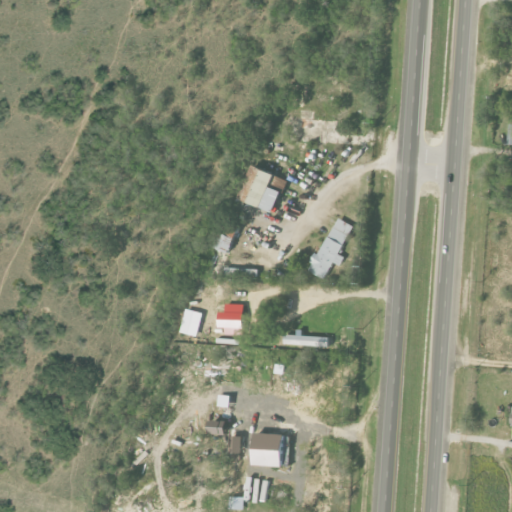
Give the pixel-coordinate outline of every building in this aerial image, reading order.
[(252,166),(241,200),(276,213),(288,179),(252,166)] [(351,236),(334,227),(309,270),(326,279),(335,262),(341,266),(346,257),(340,254),(351,236)] [(214,248),(229,255),(236,240),(221,233),(214,248)] [(210,434),(227,434),(227,421),(210,420),(210,434)] [(284,465),(285,433),(256,432),(255,464),(284,465)] [(229,452),(241,452),(242,436),(230,436),(229,452)]
